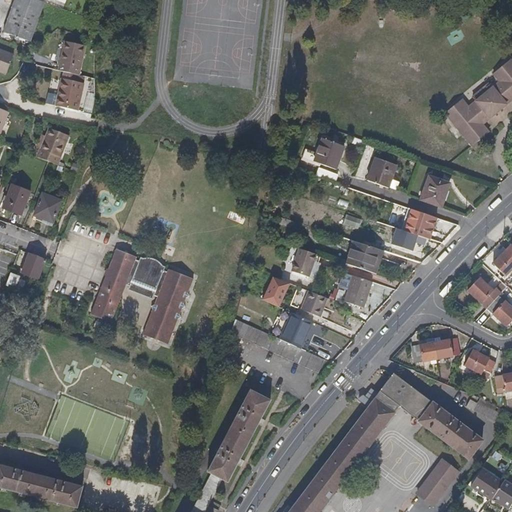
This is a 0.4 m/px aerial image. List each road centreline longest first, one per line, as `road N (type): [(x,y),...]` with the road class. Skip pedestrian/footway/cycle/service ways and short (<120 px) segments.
road 1 (secondary): [(246,511),(304,427),(417,298)]
road 2 (secondary): [(417,298),(511,202)]
